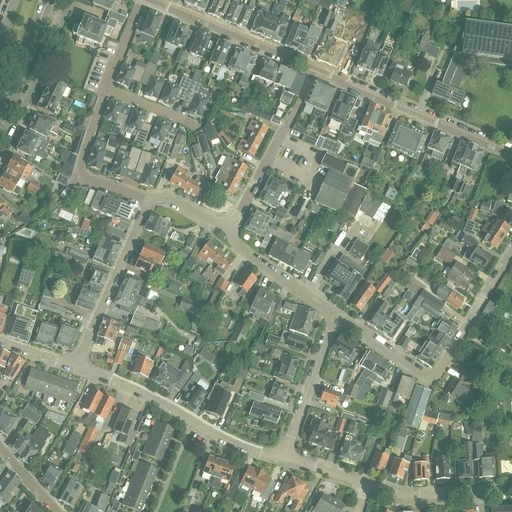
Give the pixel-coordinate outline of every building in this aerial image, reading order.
[(94,0),(92,5),(109,12),(109,11),(114,13),(117,5),(114,4),(113,3),(114,0),(94,0)] [(185,0),(184,4),(203,12),(208,0),(185,0)] [(212,0),(207,14),(219,18),(220,15),(223,17),(229,0),(212,0)] [(225,21),(234,25),(242,6),(237,4),(238,1),(235,0),(233,0),(233,2),(225,21)] [(278,5),(277,9),(282,11),(286,0),(280,0),(278,5)] [(398,19),(406,22),(413,6),(415,2),(411,0),(406,0),(405,3),(398,19)] [(234,25),(244,29),(253,10),(252,10),(255,4),(250,2),(248,8),(242,6),(234,25)] [(259,13),(258,12),(250,32),(265,38),(274,16),(271,15),(270,17),(268,16),(270,12),(261,9),(259,13)] [(320,25),(326,28),(330,21),(333,13),(326,10),(325,11),(320,25)] [(109,12),(104,24),(84,17),(80,27),(79,26),(79,28),(76,27),(73,27),(72,32),(73,35),(77,37),(75,43),(83,45),(83,44),(91,48),(93,43),(100,46),(103,35),(108,37),(111,29),(114,30),(117,23),(123,25),(125,18),(114,13),(109,11),(109,12)] [(265,38),(279,44),(287,24),(288,24),(289,21),(288,21),(289,17),(283,14),(282,18),(281,18),(279,21),(276,19),(279,13),(275,12),(274,14),(274,16),(265,38)] [(140,19),(134,33),(141,36),(141,34),(153,39),(161,18),(149,13),(146,21),(140,19)] [(292,21),(300,24),(302,18),(298,16),(295,15),(292,21)] [(330,21),(326,28),(317,49),(319,50),(317,55),(319,61),(336,68),(345,45),(331,39),(338,25),(330,21)] [(431,94),(460,106),(465,95),(457,92),(470,61),(511,66),(511,28),(465,21),(463,33),(462,34),(461,36),(461,40),(462,42),(461,50),(454,49),(454,50),(453,50),(452,52),(453,52),(454,53),(440,85),(436,83),(431,94)] [(173,23),(165,44),(177,48),(178,44),(184,47),(187,38),(188,39),(191,32),(185,29),(185,28),(173,23)] [(294,23),(292,28),(284,46),(300,53),(307,34),(309,29),(299,25),(294,23)] [(300,53),(309,57),(316,39),(317,40),(321,32),(310,27),(309,29),(307,34),(300,53)] [(189,54),(190,54),(201,59),(210,38),(198,33),(189,54)] [(417,50),(423,53),(430,36),(425,34),(417,50)] [(218,76),(221,67),(230,46),(218,41),(209,63),(215,65),(211,74),(218,76)] [(430,56),(436,59),(439,49),(428,44),(424,53),(430,55),(430,56)] [(369,72),(381,77),(388,59),(392,49),(384,46),(382,51),(380,51),(378,55),(376,54),(369,72)] [(356,67),(369,72),(376,54),(374,53),(375,49),(372,48),(371,52),(364,49),(356,67)] [(228,68),(238,72),(246,53),(236,49),(228,68)] [(154,52),(149,63),(156,66),(161,55),(154,52)] [(175,62),(182,65),(186,54),(180,52),(175,62)] [(246,88),(247,89),(248,89),(250,83),(246,81),(248,77),(256,58),(246,53),(238,72),(242,74),(238,84),(242,86),(246,88)] [(273,83),(280,67),(262,60),(255,76),(273,83)] [(403,86),(405,87),(410,74),(404,71),(405,68),(392,62),(387,75),(392,77),(390,81),(397,84),(398,86),(401,87),(403,86)] [(148,63),(145,69),(139,84),(147,87),(144,94),(146,95),(145,96),(150,98),(151,97),(157,99),(159,93),(164,82),(153,78),(158,67),(148,63)] [(123,65),(116,82),(128,87),(131,80),(139,84),(145,69),(135,65),(133,70),(123,65)] [(282,92),(283,92),(284,91),(288,93),(296,74),(280,67),(273,83),(283,88),(282,92)] [(192,81),(197,83),(202,72),(196,70),(191,81),(192,81)] [(279,101),(289,106),(293,96),(297,97),(305,77),(296,74),(288,93),(284,91),(283,92),(279,101)] [(175,99),(183,102),(192,81),(191,81),(182,77),(178,87),(180,88),(180,89),(167,84),(160,101),(162,102),(166,103),(165,104),(170,107),(171,105),(172,106),(173,103),(175,99)] [(51,80),(44,94),(70,106),(73,101),(61,96),(65,87),(51,80)] [(192,81),(183,102),(191,105),(188,112),(190,113),(189,114),(194,116),(195,115),(201,117),(208,100),(195,95),(195,94),(198,95),(202,85),(197,83),(192,81)] [(315,108),(325,86),(317,83),(313,84),(305,104),(315,108)] [(335,90),(325,86),(315,108),(325,113),(335,90)] [(357,109),(358,107),(360,101),(356,99),(340,92),(332,113),(330,119),(343,124),(339,133),(351,137),(357,122),(348,118),(353,107),(357,109)] [(37,108),(52,115),(56,105),(68,111),(70,106),(44,94),(37,108)] [(86,105),(93,107),(96,97),(89,95),(86,105)] [(128,117),(119,113),(122,106),(110,101),(103,118),(113,122),(109,133),(119,138),(128,117)] [(242,111),(258,118),(259,117),(261,111),(262,110),(245,103),(242,111)] [(361,127),(359,132),(365,134),(362,141),(368,143),(369,140),(372,132),(381,110),(370,105),(360,127),(361,127)] [(230,114),(244,119),(246,113),(233,108),(230,114)] [(392,115),(391,114),(381,110),(372,132),(383,137),(392,115)] [(127,128),(136,132),(137,132),(133,143),(143,148),(152,126),(143,123),(146,116),(145,115),(145,114),(140,112),(140,113),(134,111),(127,128)] [(272,115),(261,111),(259,117),(270,122),(272,115)] [(76,128),(85,133),(90,117),(81,113),(76,128)] [(28,133),(39,139),(45,142),(46,138),(49,132),(57,136),(60,130),(55,127),(57,123),(54,121),(54,122),(44,117),(43,118),(36,115),(29,130),(28,133)] [(271,122),(278,126),(281,119),(273,116),(271,122)] [(157,121),(156,124),(150,138),(161,142),(156,153),(166,157),(175,136),(167,133),(170,126),(157,121)] [(209,142),(219,138),(207,121),(206,122),(203,128),(209,142)] [(250,137),(260,142),(267,129),(252,121),(247,130),(252,132),(250,137)] [(75,156),(77,157),(85,133),(76,128),(65,123),(62,131),(73,136),(78,137),(70,153),(70,154),(75,156)] [(386,147),(416,160),(427,135),(397,123),(386,147)] [(170,157),(176,160),(180,147),(182,147),(185,138),(185,132),(180,130),(174,144),(170,157)] [(218,135),(224,144),(226,148),(232,144),(225,134),(223,131),(218,135)] [(25,132),(21,141),(44,153),(46,148),(37,143),(39,139),(28,133),(25,132)] [(430,157),(440,161),(443,155),(442,155),(445,149),(449,150),(453,142),(452,138),(449,138),(434,132),(427,148),(433,151),(430,157)] [(202,155),(210,152),(205,134),(197,137),(202,155)] [(108,140),(104,151),(93,147),(87,165),(91,166),(90,168),(99,170),(102,162),(111,164),(120,139),(110,135),(108,140)] [(237,149),(252,157),(260,142),(250,137),(247,143),(242,140),(237,149)] [(311,138),(309,144),(314,146),(317,141),(311,138)] [(326,152),(336,155),(340,146),(325,139),(324,142),(321,150),(326,152)] [(27,158),(33,162),(36,156),(44,160),(47,154),(44,153),(21,141),(16,151),(28,156),(27,158)] [(460,182),(461,182),(463,176),(462,176),(460,175),(472,147),(468,145),(468,146),(460,143),(451,162),(449,166),(456,169),(457,165),(459,166),(456,173),(454,179),(453,179),(448,190),(455,193),(460,182)] [(198,144),(192,146),(196,160),(202,158),(198,144)] [(460,175),(462,176),(463,176),(467,169),(470,170),(468,175),(475,179),(478,173),(475,172),(483,153),(476,149),(472,147),(460,175)] [(134,173),(142,151),(131,148),(128,159),(117,155),(111,173),(114,174),(114,176),(116,176),(115,178),(121,179),(121,178),(123,179),(126,170),(134,173)] [(371,161),(380,165),(386,152),(377,148),(371,161)] [(73,169),(77,157),(75,156),(70,154),(70,153),(66,151),(60,161),(64,163),(64,164),(73,169)] [(152,155),(142,151),(134,173),(143,175),(140,184),(148,188),(149,186),(153,187),(159,169),(148,166),(152,155)] [(342,176),(353,181),(358,170),(342,162),(343,158),(336,155),(326,152),(325,154),(319,166),(328,170),(342,176)] [(412,172),(419,175),(422,169),(428,156),(421,153),(415,166),(412,172)] [(13,157),(5,170),(20,179),(23,175),(28,166),(13,157)] [(220,171),(239,182),(247,167),(231,159),(227,157),(220,171)] [(59,174),(70,180),(73,169),(64,164),(59,174)] [(169,182),(184,190),(189,180),(184,177),(187,172),(177,167),(169,182)] [(12,193),(18,196),(21,190),(16,187),(20,179),(5,170),(0,179),(0,186),(12,193)] [(239,182),(220,171),(215,180),(217,181),(214,186),(232,196),(239,182)] [(373,218),(382,223),(390,207),(381,203),(382,200),(367,191),(327,173),(314,202),(353,220),(357,212),(372,220),(373,218)] [(55,182),(66,188),(70,180),(59,174),(55,182)] [(184,190),(197,197),(206,182),(197,177),(194,182),(189,180),(184,190)] [(264,188),(282,198),(288,186),(270,177),(264,188)] [(41,185),(32,179),(29,184),(39,189),(41,185)] [(466,185),(461,182),(460,182),(455,193),(461,196),(466,185)] [(29,184),(27,190),(36,195),(39,189),(29,184)] [(258,200),(276,210),(282,198),(264,188),(258,200)] [(398,193),(390,188),(388,191),(396,196),(398,193)] [(111,220),(113,221),(122,202),(106,195),(105,195),(98,192),(91,209),(98,212),(112,217),(111,220)] [(294,215),(300,218),(308,202),(302,198),(294,215)] [(0,218),(4,214),(8,218),(13,213),(5,206),(0,200),(0,218)] [(120,221),(130,225),(137,209),(136,205),(128,202),(127,204),(122,202),(113,221),(119,223),(120,221)] [(506,205),(495,202),(491,214),(502,218),(506,205)] [(318,214),(320,208),(316,205),(309,203),(306,209),(318,215),(318,214)] [(491,205),(482,203),(480,211),(488,213),(491,205)] [(249,218),(266,227),(272,216),(254,208),(249,218)] [(275,214),(276,214),(283,217),(286,212),(278,208),(275,214)] [(425,222),(432,226),(438,216),(431,211),(425,222)] [(17,220),(25,226),(32,222),(22,213),(17,220)] [(276,214),(274,220),(280,224),(283,217),(276,214)] [(144,229),(164,239),(171,224),(169,223),(170,222),(170,221),(169,220),(168,219),(167,219),(166,218),(165,219),(164,220),(163,221),(151,215),(144,229)] [(263,242),(269,245),(275,232),(269,228),(266,227),(249,218),(244,228),(264,239),(263,242)] [(81,228),(88,231),(92,222),(85,219),(81,228)] [(487,223),(484,227),(503,239),(509,228),(497,220),(493,226),(487,223)] [(438,226),(449,233),(452,228),(441,221),(438,226)] [(473,223),(467,221),(462,232),(472,238),(474,234),(469,231),(473,223)] [(426,224),(420,230),(425,234),(430,227),(426,224)] [(483,242),(496,250),(503,239),(484,227),(482,231),(487,234),(483,242)] [(70,234),(90,238),(91,232),(72,228),(70,234)] [(111,229),(109,234),(118,238),(121,233),(112,229),(111,229)] [(431,230),(427,236),(433,239),(436,233),(431,230)] [(459,242),(469,249),(463,258),(483,270),(491,257),(477,247),(478,245),(476,243),(459,231),(454,239),(459,242)] [(284,232),(280,242),(276,240),(268,256),(279,262),(288,246),(293,236),(284,232)] [(190,253),(198,238),(192,235),(185,247),(184,250),(190,253)] [(98,249),(116,257),(121,246),(102,238),(98,249)] [(213,262),(220,252),(208,242),(197,256),(205,263),(208,258),(213,262)] [(134,267),(149,274),(152,268),(159,271),(162,266),(161,265),(166,253),(144,244),(139,256),(134,267)] [(279,262),(290,268),(299,252),(288,246),(279,262)] [(185,266),(192,269),(196,260),(194,259),(199,249),(195,247),(190,257),(185,266)] [(349,253),(360,260),(364,253),(353,247),(349,253)] [(299,252),(290,268),(302,274),(312,254),(301,248),(299,252)] [(73,259),(86,264),(89,257),(70,249),(68,255),(74,257),(73,259)] [(93,260),(111,268),(116,257),(98,249),(93,260)] [(410,257),(416,261),(422,253),(416,249),(410,257)] [(383,261),(391,266),(398,255),(390,250),(383,261)] [(324,254),(318,251),(311,264),(317,267),(324,254)] [(53,258),(69,264),(72,258),(65,255),(55,252),(53,258)] [(214,270),(222,276),(233,262),(220,252),(213,262),(218,265),(214,270)] [(326,279),(338,287),(354,263),(343,255),(337,262),(326,279)] [(405,262),(414,268),(418,263),(416,261),(410,257),(409,256),(405,262)] [(447,277),(465,289),(474,275),(456,263),(454,262),(450,269),(452,270),(447,277)] [(17,284),(28,287),(34,266),(24,263),(17,284)] [(335,295),(345,302),(361,279),(367,271),(354,263),(338,287),(340,288),(335,295)] [(83,287),(100,294),(109,274),(92,266),(83,287)] [(238,294),(242,298),(256,280),(245,272),(236,285),(242,289),(238,294)] [(374,290),(375,291),(379,294),(390,280),(392,278),(387,274),(385,277),(381,282),(380,282),(375,289),(374,290)] [(126,275),(120,289),(135,295),(142,298),(146,300),(150,289),(147,288),(149,284),(141,281),(126,275)] [(229,284),(219,279),(214,288),(224,293),(229,284)] [(379,294),(385,298),(392,290),(391,289),(395,284),(390,280),(379,294)] [(180,285),(171,281),(168,289),(177,293),(180,285)] [(373,294),(375,291),(374,290),(375,289),(365,282),(359,291),(349,305),(350,305),(349,307),(354,310),(355,309),(360,312),(369,298),(372,293),(373,294)] [(42,297),(51,300),(51,299),(54,299),(56,288),(45,285),(42,296),(42,297)] [(445,302),(457,310),(464,299),(452,291),(443,285),(436,295),(441,298),(446,301),(445,302)] [(100,294),(83,287),(79,297),(96,303),(100,294)] [(135,295),(120,289),(114,303),(121,306),(119,310),(130,314),(134,304),(142,308),(146,300),(142,298),(135,295)] [(255,311),(264,315),(263,319),(267,321),(272,309),(269,308),(274,297),(265,292),(266,292),(262,290),(261,290),(259,290),(254,301),(249,313),(254,315),(255,311)] [(426,301),(440,311),(444,305),(423,292),(419,298),(424,301),(424,300),(426,301)] [(5,305),(11,308),(14,298),(8,296),(5,305)] [(408,314),(413,318),(414,316),(420,308),(421,309),(426,301),(424,300),(424,301),(419,298),(416,296),(409,306),(412,308),(408,314)] [(75,306),(92,313),(96,303),(79,297),(75,306)] [(272,312),(277,313),(278,313),(283,300),(278,297),(272,312)] [(178,308),(197,315),(201,305),(182,298),(178,308)] [(240,303),(244,307),(248,302),(243,299),(240,303)] [(293,319),(311,324),(315,312),(297,306),(285,301),(283,309),(295,313),(293,319)] [(366,322),(379,331),(388,318),(382,314),(388,306),(380,301),(375,309),(366,322)] [(426,301),(421,309),(437,320),(442,313),(440,311),(426,301)] [(40,306),(64,314),(66,310),(50,304),(50,305),(41,302),(40,306)] [(7,336),(27,343),(28,340),(30,341),(36,318),(37,313),(37,314),(38,312),(17,306),(14,316),(7,336)] [(199,312),(206,315),(208,309),(202,306),(199,312)] [(379,331),(391,340),(400,326),(401,326),(406,318),(399,313),(399,314),(393,310),(388,318),(379,331)] [(267,323),(272,325),(277,313),(272,312),(267,323)] [(130,325),(138,327),(142,328),(142,327),(150,330),(151,330),(150,333),(155,334),(159,323),(153,321),(153,322),(146,319),(146,318),(134,313),(130,324),(130,325)] [(414,316),(413,318),(411,321),(416,325),(419,320),(415,317),(414,316)] [(434,328),(450,339),(457,329),(441,318),(434,328)] [(103,319),(100,328),(117,334),(117,333),(119,330),(122,331),(124,325),(120,324),(103,319)] [(289,330),(307,336),(311,324),(293,319),(289,330)] [(240,320),(234,333),(244,338),(250,325),(240,320)] [(51,349),(53,345),(59,328),(40,322),(33,343),(51,349)] [(53,345),(71,351),(78,330),(60,323),(59,328),(53,345)] [(135,335),(138,327),(130,325),(130,324),(128,324),(126,332),(135,335)] [(97,337),(114,343),(116,337),(120,338),(121,334),(117,333),(117,334),(100,328),(97,337)] [(428,338),(444,349),(450,339),(434,328),(428,338)] [(285,346),(301,351),(306,339),(290,333),(283,331),(280,339),(268,335),(265,344),(268,344),(267,345),(277,348),(279,343),(285,346)] [(339,358),(351,365),(357,355),(352,351),(356,345),(341,335),(332,348),(338,352),(338,354),(339,358)] [(397,346),(406,352),(411,346),(408,344),(410,340),(403,336),(397,346)] [(421,348),(438,359),(444,349),(428,338),(421,348)] [(124,352),(128,354),(130,348),(132,343),(133,343),(122,339),(117,350),(124,352)] [(263,354),(266,345),(260,342),(258,349),(257,353),(263,354)] [(470,352),(482,358),(487,350),(475,344),(470,352)] [(194,349),(188,347),(185,355),(190,357),(194,349)] [(277,364),(295,370),(299,360),(282,354),(282,351),(272,348),(269,357),(279,360),(277,364)] [(415,358),(431,369),(438,359),(421,348),(415,358)] [(0,366),(4,368),(9,354),(0,350),(0,366)] [(124,352),(117,350),(113,362),(120,365),(124,352)] [(199,355),(211,363),(214,358),(203,350),(199,355)] [(344,396),(346,396),(355,399),(364,384),(367,378),(379,359),(367,351),(359,365),(365,369),(357,381),(359,382),(357,386),(350,384),(354,372),(346,369),(341,383),(347,385),(344,396)] [(3,375),(12,382),(18,373),(17,373),(24,362),(12,354),(7,366),(8,367),(3,375)] [(151,365),(155,366),(158,359),(147,355),(145,361),(139,358),(134,357),(131,366),(133,366),(131,373),(147,378),(151,365)] [(254,356),(248,372),(258,376),(260,369),(257,367),(260,359),(254,356)] [(462,364),(472,370),(476,363),(466,357),(462,364)] [(392,367),(379,359),(367,378),(373,382),(377,376),(383,380),(392,367)] [(173,389),(179,393),(191,373),(183,368),(179,374),(176,378),(163,369),(165,365),(162,363),(151,380),(171,393),(173,389)] [(273,377),(290,383),(295,370),(277,364),(273,377)] [(36,392),(43,373),(31,369),(24,388),(33,391),(31,399),(29,398),(28,402),(33,405),(38,392),(36,392)] [(470,385),(474,387),(477,378),(475,377),(475,376),(465,370),(460,379),(470,385)] [(48,396),(54,377),(43,373),(36,392),(38,392),(45,395),(42,403),(46,404),(49,396),(48,396)] [(182,401),(195,409),(206,393),(196,386),(201,379),(194,374),(182,391),(187,394),(182,401)] [(58,408),(60,400),(66,381),(54,377),(48,396),(49,396),(56,399),(54,407),(58,408)] [(233,387),(231,392),(237,394),(243,381),(237,377),(233,387)] [(395,395),(408,400),(415,381),(401,377),(395,395)] [(444,393),(456,400),(459,394),(465,397),(470,389),(465,385),(465,386),(453,378),(444,393)] [(65,411),(69,412),(72,404),(73,401),(76,402),(79,394),(75,393),(77,385),(66,381),(60,400),(68,403),(65,411)] [(220,418),(230,394),(219,389),(220,386),(215,384),(213,388),(209,396),(215,398),(209,413),(211,414),(210,416),(215,418),(216,416),(220,418)] [(268,399),(283,404),(288,389),(274,384),(268,399)] [(370,387),(364,384),(355,399),(363,402),(367,396),(365,395),(370,387)] [(402,424),(418,430),(420,421),(422,415),(424,410),(426,404),(431,392),(415,386),(409,402),(407,409),(402,424)] [(325,405),(335,408),(338,400),(344,402),(346,396),(344,396),(339,395),(340,394),(324,389),(320,400),(326,402),(325,405)] [(376,405),(387,409),(389,401),(392,395),(392,393),(382,389),(376,405)] [(87,419),(90,421),(103,395),(91,390),(82,409),(90,413),(87,419)] [(242,391),(241,394),(248,396),(247,398),(263,403),(264,397),(250,392),(249,394),(242,391)] [(78,451),(87,455),(98,432),(94,430),(97,423),(94,422),(97,416),(105,420),(114,401),(103,395),(90,421),(87,426),(90,427),(78,451)] [(234,404),(240,407),(244,397),(237,395),(234,404)] [(398,397),(392,395),(390,402),(396,404),(398,397)] [(486,408),(491,411),(496,402),(491,399),(486,408)] [(266,425),(275,428),(276,425),(281,412),(254,402),(249,415),(256,418),(267,421),(266,425)] [(384,418),(395,422),(401,406),(390,402),(384,418)] [(20,416),(25,419),(26,420),(27,419),(37,425),(41,418),(32,412),(35,407),(29,403),(23,411),(20,416)] [(2,433),(7,436),(18,419),(0,408),(0,433),(1,434),(2,433)] [(118,442),(130,447),(136,432),(131,430),(137,415),(122,409),(113,431),(121,434),(118,442)] [(438,415),(424,411),(421,422),(435,426),(438,415)] [(340,418),(346,420),(355,423),(356,417),(342,413),(340,418)] [(452,417),(439,414),(437,422),(450,425),(452,417)] [(334,432),(341,434),(341,432),(346,420),(340,418),(339,418),(334,432)] [(31,423),(26,420),(25,419),(19,428),(25,432),(31,423)] [(341,432),(355,437),(358,425),(357,424),(355,423),(346,420),(341,432)] [(309,442),(318,445),(324,430),(325,431),(327,426),(312,421),(308,433),(312,434),(309,442)] [(151,432),(170,440),(174,429),(156,422),(151,432)] [(18,458),(28,465),(34,457),(38,459),(41,454),(38,452),(48,436),(47,435),(48,432),(46,431),(39,427),(36,432),(32,437),(26,445),(20,455),(18,458)] [(318,445),(331,450),(336,434),(325,431),(324,430),(318,445)] [(395,447),(402,449),(407,432),(400,430),(395,447)] [(67,444),(76,448),(82,436),(73,432),(67,444)] [(147,443),(165,450),(170,440),(151,432),(147,443)] [(8,446),(20,455),(26,445),(32,437),(27,434),(25,438),(17,433),(8,446)] [(473,443),(473,452),(474,461),(477,461),(478,478),(494,477),(493,457),(490,455),(486,455),(483,458),(483,460),(482,460),(481,445),(482,445),(482,434),(472,434),(473,443)] [(338,457),(360,465),(365,451),(356,448),(356,447),(349,444),(352,438),(345,436),(343,442),(344,442),(338,457)] [(370,451),(374,439),(369,438),(365,449),(370,451)] [(143,454),(161,461),(165,450),(147,443),(143,454)] [(455,464),(455,479),(472,478),(471,461),(472,461),(472,452),(472,443),(464,443),(464,462),(455,462),(454,457),(450,457),(450,464),(455,464)] [(62,453),(72,457),(76,448),(67,444),(62,453)] [(388,457),(391,451),(386,449),(383,456),(375,453),(370,468),(382,473),(388,457)] [(47,457),(53,461),(56,455),(51,451),(47,457)] [(389,475),(402,479),(404,471),(406,472),(409,465),(411,458),(405,455),(402,462),(394,460),(389,475)] [(413,464),(413,481),(427,480),(427,476),(426,465),(427,465),(427,456),(422,457),(422,464),(413,464)] [(207,486),(212,487),(222,461),(209,457),(203,472),(204,472),(202,478),(209,480),(207,486)] [(449,479),(448,457),(435,458),(436,480),(438,480),(439,481),(442,481),(443,480),(449,479)] [(212,487),(218,489),(221,479),(228,481),(234,466),(222,461),(212,487)] [(68,470),(76,474),(79,465),(72,462),(68,470)] [(135,473),(153,480),(157,470),(139,462),(135,473)] [(38,480),(50,493),(63,472),(48,463),(38,480)] [(247,497),(251,490),(260,472),(254,469),(254,470),(248,467),(247,469),(245,474),(239,471),(226,498),(233,501),(237,492),(247,497)] [(18,491),(16,489),(21,482),(9,470),(0,483),(0,499),(5,505),(12,495),(14,497),(18,491)] [(260,498),(267,501),(274,488),(267,485),(270,478),(265,475),(265,474),(260,472),(251,490),(261,495),(260,498)] [(130,484),(149,491),(153,480),(135,473),(130,484)] [(57,500),(73,508),(80,495),(83,489),(72,483),(74,478),(70,476),(64,487),(57,500)] [(284,497),(289,500),(299,481),(292,478),(290,481),(286,478),(274,501),(280,504),(284,497)] [(291,510),(295,511),(297,511),(308,490),(304,488),(306,485),(299,481),(289,500),(294,502),(291,510)] [(126,494),(144,502),(149,491),(130,484),(126,494)] [(97,511),(98,511),(100,511),(104,511),(110,498),(98,494),(92,507),(84,503),(79,511),(97,511)] [(122,505),(138,511),(140,511),(144,502),(126,494),(122,505)] [(312,511),(313,511),(314,511),(326,511),(333,500),(323,494),(314,508),(312,507),(308,511),(312,511)] [(189,511),(194,500),(189,498),(184,511),(186,511),(189,511)] [(340,511),(344,506),(333,500),(326,511),(340,511)]
